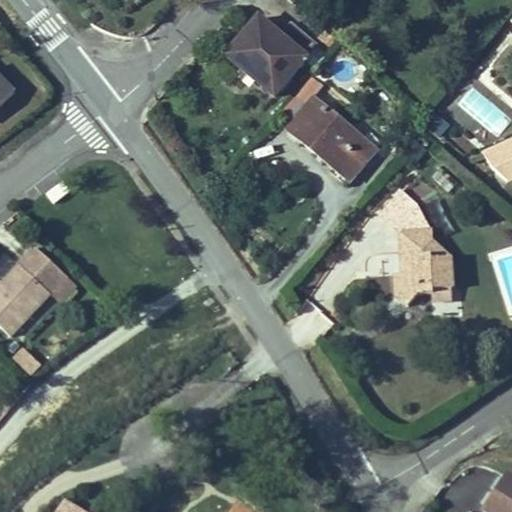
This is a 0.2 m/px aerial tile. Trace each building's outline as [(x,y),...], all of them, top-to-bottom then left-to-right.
[(291,22),(279,36),(251,14),(219,52),(274,98),(316,44),(291,22)] [(0,110),(22,89),(0,66),(0,110)] [(372,150),(309,97),(281,130),(344,183),(372,150)] [(424,133),(440,142),(450,126),(433,117),(424,133)] [(511,138),(480,152),(505,183),(511,179),(511,138)] [(377,215),(401,236),(403,233),(429,231),(414,204),(398,191),(377,215)] [(429,290),(450,288),(448,259),(429,242),(429,231),(403,233),(401,236),(397,240),(399,274),(392,275),(394,297),(406,309),(417,297),(430,296),(429,290)] [(0,286),(0,319),(14,333),(54,292),(70,274),(39,246),(23,262),(0,286)] [(450,301),(450,288),(429,290),(430,296),(430,302),(450,301)] [(312,340),(324,315),(303,304),(290,329),(312,340)] [(511,511),(511,471),(507,469),(483,511),(511,511)] [(114,511),(82,490),(71,506),(61,499),(52,511),(114,511)]
